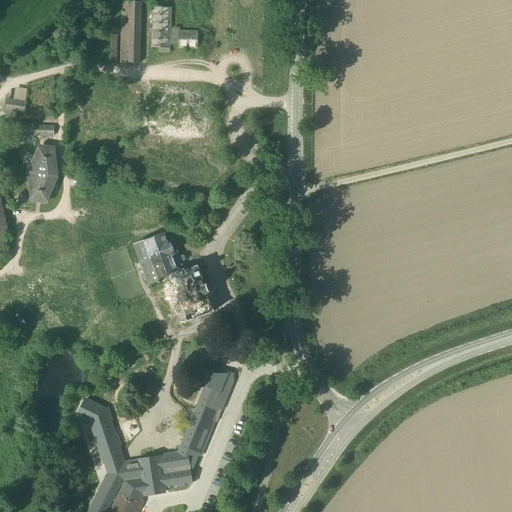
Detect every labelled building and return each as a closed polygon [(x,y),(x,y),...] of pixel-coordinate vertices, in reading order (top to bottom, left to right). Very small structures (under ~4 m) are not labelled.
[(123,63),(140,63),(142,2),(124,1),(123,63)] [(152,7),(151,47),(170,48),(171,44),(171,35),(171,28),(171,8),(152,7)] [(171,35),(171,44),(179,44),(179,48),(197,48),(197,32),(179,32),(179,29),(171,28),(171,35)] [(108,62),(118,63),(118,35),(109,35),(108,62)] [(5,110),(23,112),(25,102),(7,99),(5,110)] [(129,129),(126,113),(99,120),(101,127),(97,127),(99,136),(129,129)] [(15,122),(14,133),(34,134),(34,137),(54,137),(54,126),(35,126),(36,123),(15,122)] [(29,173),(32,199),(32,200),(45,202),(56,177),(53,149),(40,147),(40,148),(29,173)] [(154,174),(154,177),(169,176),(169,169),(162,170),(162,173),(154,174)] [(134,245),(149,285),(170,277),(187,321),(213,311),(197,267),(184,272),(180,261),(183,261),(181,257),(179,257),(177,251),(172,253),(169,244),(167,244),(163,235),(134,245)] [(15,397),(21,382),(0,372),(0,380),(13,386),(9,395),(15,397)] [(77,413),(77,415),(90,422),(93,429),(92,430),(97,444),(98,445),(98,447),(98,448),(103,462),(104,463),(107,472),(105,474),(98,488),(98,490),(97,493),(95,493),(88,507),(88,509),(87,511),(136,511),(142,502),(140,498),(139,498),(140,496),(162,493),(163,491),(162,486),(163,487),(165,487),(174,486),(175,485),(177,485),(179,485),(188,484),(189,482),(191,482),(189,472),(196,457),(200,457),(215,422),(210,415),(213,407),(221,410),(235,375),(210,376),(207,381),(195,412),(192,413),(190,417),(191,421),(178,454),(173,457),(169,454),(160,456),(159,457),(158,457),(156,456),(140,459),(139,460),(126,462),(124,462),(123,462),(122,461),(117,449),(119,445),(116,435),(114,434),(111,421),(110,419),(107,408),(103,409),(103,408),(86,399),(84,399),(77,413)] [(0,399),(0,406),(7,409),(9,404),(0,399)]
